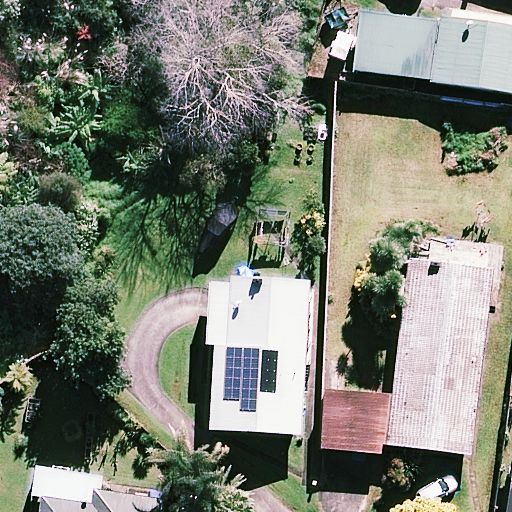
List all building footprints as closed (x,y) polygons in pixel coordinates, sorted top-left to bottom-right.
[(511,27),(321,11),(316,66),(426,76),(425,88),(511,95),(511,27)] [(488,278),(405,269),(390,401),(321,394),(315,451),(377,458),(378,449),(469,459),(488,278)] [(304,289),(208,284),(204,350),(213,350),(208,435),(296,440),(304,289)] [(511,511),(511,448),(503,511),(511,511)] [(96,481),(33,473),(30,500),(39,501),(37,511),(160,511),(162,503),(94,494),(96,481)]
